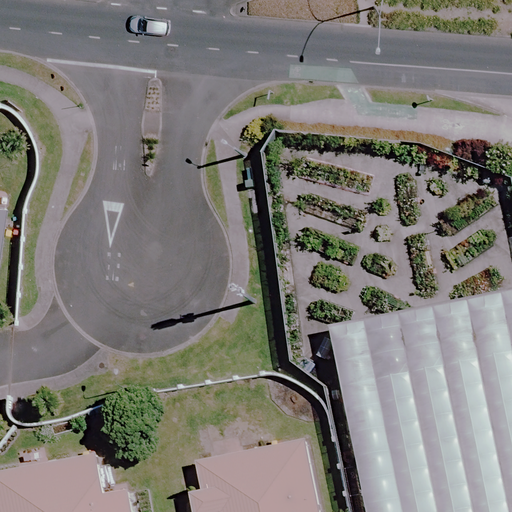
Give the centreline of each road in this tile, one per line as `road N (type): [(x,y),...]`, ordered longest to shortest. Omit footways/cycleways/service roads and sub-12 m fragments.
road 1 (secondary): [(511,61),(157,31)]
road 2 (residential): [(147,272),(157,31)]
road 3 (residential): [(0,350),(86,323),(147,272)]
road 4 (secondary): [(157,31),(0,10)]
